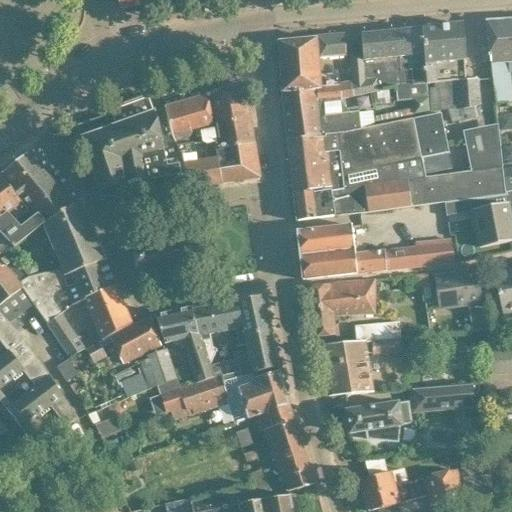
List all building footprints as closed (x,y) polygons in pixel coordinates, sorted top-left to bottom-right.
[(146,5),(144,0),(117,0),(118,5),(120,10),(146,5)] [(511,21),(487,23),(491,71),(495,104),(507,104),(507,108),(511,108),(511,91),(508,63),(511,62),(511,21)] [(427,31),(423,31),(426,85),(455,82),(465,81),(465,60),(466,60),(463,25),(427,29),(427,31)] [(426,85),(423,31),(422,31),(422,29),(418,30),(406,31),(404,31),(392,32),(390,33),(378,34),(377,34),(364,35),(361,35),(363,53),(350,55),(351,66),(351,79),(354,97),(394,88),(395,88),(407,86),(426,85)] [(277,43),(282,94),(317,91),(317,89),(339,86),(340,100),(354,97),(351,79),(339,85),(338,75),(320,76),(319,60),(343,57),(342,36),(339,37),(330,38),(330,37),(328,38),(319,39),(319,38),(316,39),(277,43)] [(455,82),(458,111),(475,107),(480,106),(478,79),(465,81),(455,82)] [(210,96),(205,97),(212,126),(215,144),(216,153),(219,153),(255,144),(253,133),(242,85),(210,95),(210,96)] [(428,99),(426,85),(407,86),(408,102),(428,99)] [(360,130),(358,113),(349,114),(340,100),(339,86),(317,89),(317,91),(282,94),(287,139),(287,141),(321,138),(321,137),(343,134),(360,131),(360,130)] [(212,126),(205,97),(164,109),(171,138),(186,146),(194,145),(206,143),(206,146),(215,144),(212,126)] [(171,138),(164,109),(164,110),(163,110),(164,111),(156,114),(156,112),(154,113),(148,98),(111,112),(116,127),(81,139),(90,165),(91,165),(93,174),(101,197),(130,196),(130,198),(155,195),(189,189),(184,159),(171,138)] [(458,111),(450,112),(452,122),(477,116),(475,107),(458,111)] [(424,175),(452,170),(440,114),(360,130),(360,131),(343,134),(321,137),(321,138),(287,141),(289,159),(290,163),(292,180),(294,195),(319,190),(320,192),(341,190),(350,188),(353,207),(342,208),(343,216),(368,214),(477,200),(505,196),(502,169),(498,132),(498,125),(463,132),(471,172),(425,179),(424,175)] [(224,183),(223,174),(219,153),(216,153),(217,160),(196,162),(194,145),(186,146),(171,138),(184,159),(189,189),(222,184),(224,183)] [(260,177),(255,144),(219,153),(224,183),(234,182),(234,184),(244,182),(244,180),(260,177)] [(37,216),(28,223),(35,232),(43,225),(44,225),(71,208),(58,189),(28,153),(2,173),(37,216)] [(0,234),(13,249),(35,232),(28,223),(19,230),(13,223),(28,211),(0,175),(0,234)] [(343,216),(342,208),(353,207),(350,188),(341,190),(320,192),(319,190),(294,195),(294,196),(294,200),(295,200),(295,203),(297,222),(333,217),(343,216)] [(505,196),(476,200),(478,209),(472,210),(480,249),(511,242),(511,227),(506,196),(505,196)] [(81,202),(71,208),(44,225),(43,225),(61,269),(64,275),(65,278),(105,261),(81,202)] [(351,226),(297,233),(297,237),(299,236),(301,248),(299,249),(299,251),(301,250),(302,263),(300,263),(301,265),(303,265),(304,277),(302,277),(303,281),(437,266),(447,265),(454,264),(451,241),(416,246),(416,250),(355,259),(351,226)] [(201,228),(202,232),(192,234),(191,230),(188,231),(189,233),(130,244),(137,280),(196,269),(196,271),(199,271),(198,267),(209,265),(210,269),(213,268),(212,264),(214,264),(213,260),(213,261),(207,234),(208,234),(208,231),(205,232),(204,227),(201,228)] [(0,313),(9,323),(17,317),(33,305),(23,289),(19,284),(28,278),(27,277),(21,267),(10,251),(13,249),(0,234),(0,313)] [(23,289),(33,305),(46,324),(58,316),(57,316),(60,313),(61,312),(54,301),(53,298),(53,295),(56,292),(59,290),(65,288),(72,305),(85,300),(85,299),(116,287),(105,261),(65,278),(64,275),(61,269),(35,275),(27,277),(28,278),(19,284),(23,289)] [(23,261),(21,267),(27,277),(35,275),(38,267),(23,261)] [(495,274),(493,275),(502,315),(511,312),(511,271),(511,270),(495,274)] [(432,276),(433,278),(434,277),(438,312),(469,308),(472,333),(485,332),(478,276),(466,277),(465,272),(432,276)] [(406,278),(406,286),(429,283),(428,275),(406,278)] [(374,281),(340,284),(343,316),(374,315),(374,281)] [(343,316),(340,284),(335,284),(306,287),(311,339),(335,336),(333,317),(343,316)] [(85,299),(85,300),(102,341),(102,342),(110,337),(132,325),(116,287),(85,299)] [(263,297),(237,302),(243,328),(237,329),(241,347),(247,346),(246,339),(259,337),(258,332),(270,330),(263,297)] [(237,302),(192,311),(198,337),(199,337),(237,329),(243,328),(237,302)] [(182,340),(197,384),(213,379),(199,337),(198,337),(192,311),(192,308),(155,317),(165,344),(182,340)] [(0,341),(9,352),(25,341),(16,331),(9,323),(0,313),(0,341)] [(75,335),(60,313),(57,316),(58,316),(46,324),(61,345),(75,335)] [(17,317),(9,323),(16,331),(23,325),(17,317)] [(102,342),(102,341),(99,343),(98,343),(85,350),(93,363),(107,356),(102,348),(112,342),(123,364),(157,347),(161,344),(151,318),(130,328),(110,339),(110,337),(102,342)] [(399,323),(355,327),(356,343),(400,339),(399,323)] [(278,368),(270,330),(258,332),(259,337),(246,339),(247,346),(248,347),(247,347),(250,361),(238,364),(240,372),(241,377),(245,376),(278,368)] [(356,343),(319,347),(322,365),(323,371),(325,383),(327,396),(328,396),(328,398),(338,397),(344,396),(374,394),(372,376),(370,363),(370,357),(402,354),(400,339),(356,343)] [(0,388),(23,371),(35,388),(50,378),(25,341),(9,352),(0,358),(0,388)] [(156,387),(157,390),(177,382),(176,379),(166,350),(147,357),(148,360),(140,363),(146,380),(126,388),(130,397),(156,387)] [(511,370),(511,350),(499,351),(500,374),(511,373),(511,370)] [(500,374),(499,351),(487,351),(488,375),(500,374)] [(56,369),(66,383),(77,375),(67,361),(56,369)] [(289,407),(279,372),(255,378),(256,383),(248,385),(245,376),(241,377),(240,372),(221,376),(228,397),(227,398),(229,403),(226,404),(233,425),(257,416),(289,407)] [(228,397),(221,376),(213,379),(197,384),(177,391),(178,394),(183,409),(185,417),(226,404),(229,403),(227,398),(228,397)] [(21,429),(21,430),(51,408),(66,428),(68,427),(67,426),(78,419),(50,378),(35,388),(6,410),(20,429),(21,429)] [(410,392),(409,392),(413,414),(463,409),(474,408),(473,399),(479,391),(479,387),(479,385),(457,387),(433,389),(410,392)] [(183,409),(178,394),(160,399),(165,415),(183,409)] [(367,440),(397,444),(399,427),(402,427),(398,404),(346,412),(349,435),(365,432),(367,440)] [(267,431),(294,422),(289,407),(257,416),(263,432),(267,431)] [(0,465),(9,461),(9,462),(11,461),(10,460),(20,454),(20,455),(22,454),(22,453),(23,452),(4,428),(5,428),(3,426),(0,422),(0,465)] [(267,431),(272,447),(299,438),(294,422),(267,431)] [(238,432),(240,440),(252,436),(249,428),(238,432)] [(252,436),(240,440),(243,448),(254,444),(252,436)] [(272,447),(277,463),(305,454),(299,438),(272,447)] [(245,455),(248,462),(259,458),(257,451),(245,455)] [(277,463),(283,478),(310,470),(305,454),(277,463)] [(137,463),(128,466),(131,474),(140,471),(137,463)] [(256,489),(269,489),(263,470),(251,474),(256,489)] [(310,470),(283,478),(287,492),(315,485),(310,470)] [(360,481),(367,511),(372,511),(398,505),(429,497),(432,506),(463,498),(456,471),(425,479),(425,480),(394,488),(390,474),(360,481)] [(293,511),(290,496),(282,498),(281,494),(274,495),(274,499),(239,506),(238,499),(225,501),(224,498),(192,505),(190,499),(165,505),(166,511),(293,511)]
